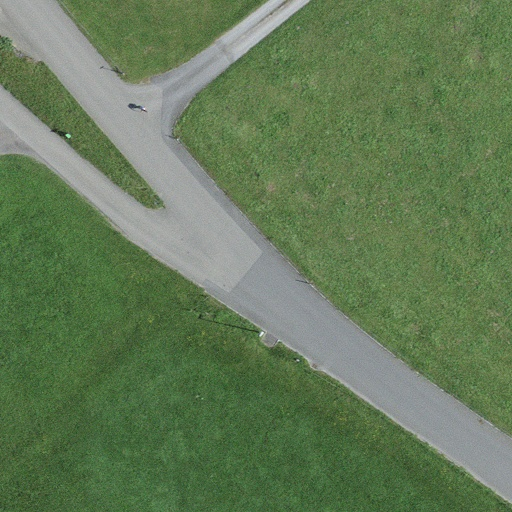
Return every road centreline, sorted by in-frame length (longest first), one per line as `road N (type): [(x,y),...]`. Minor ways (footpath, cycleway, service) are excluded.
road 1 (unclassified): [(511,461),(203,240)]
road 2 (unclassified): [(203,240),(13,0)]
road 3 (residential): [(0,96),(203,240)]
